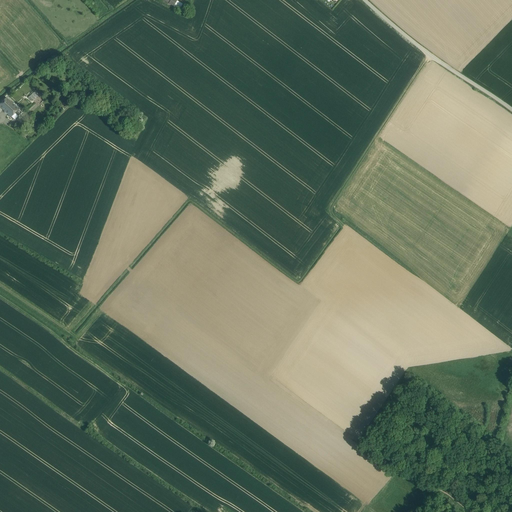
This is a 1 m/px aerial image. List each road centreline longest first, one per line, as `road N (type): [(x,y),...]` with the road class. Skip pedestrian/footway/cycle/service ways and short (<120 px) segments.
road 1 (track): [(470,511),(271,379)]
road 2 (unclassified): [(511,109),(366,0)]
